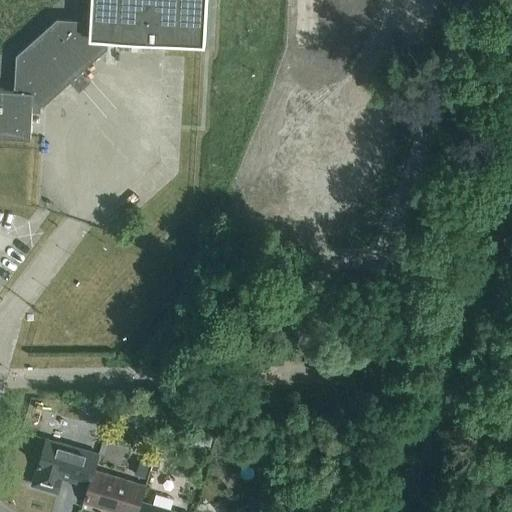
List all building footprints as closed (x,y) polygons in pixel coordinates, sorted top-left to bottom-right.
[(0,0),(0,135),(31,137),(34,102),(44,103),(71,80),(79,89),(91,79),(82,69),(108,46),(109,35),(203,40),(205,0),(0,0)] [(362,215),(390,135),(311,107),(283,188),(362,215)] [(61,478),(88,487),(93,470),(94,470),(98,455),(46,439),(47,439),(46,439),(31,485),(57,493),(61,478)] [(83,502),(115,511),(136,511),(140,502),(145,486),(94,470),(93,470),(88,487),(83,502)] [(172,511),(170,511),(173,502),(155,497),(152,506),(140,502),(136,511),(172,511)]
